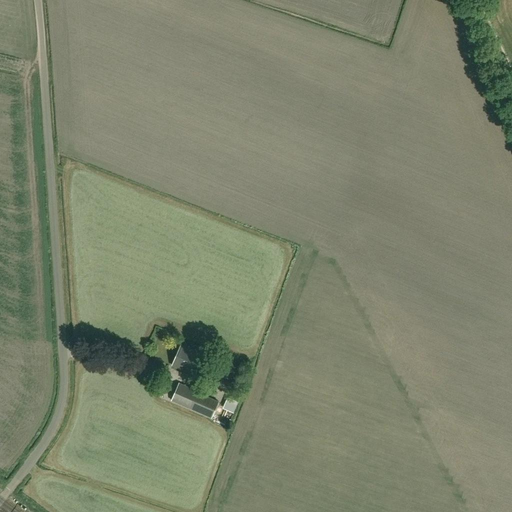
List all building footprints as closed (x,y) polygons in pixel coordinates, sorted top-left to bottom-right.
[(182,344),(173,365),(200,377),(209,356),(182,344)] [(222,366),(223,365),(227,355),(218,352),(214,362),(222,366)] [(222,379),(219,387),(228,391),(232,383),(222,379)] [(197,390),(180,382),(171,401),(212,418),(220,401),(197,392),(197,390)] [(230,399),(226,409),(234,413),(238,402),(230,399)]
